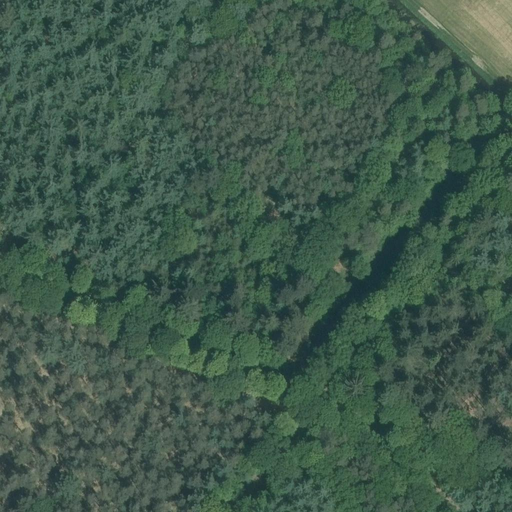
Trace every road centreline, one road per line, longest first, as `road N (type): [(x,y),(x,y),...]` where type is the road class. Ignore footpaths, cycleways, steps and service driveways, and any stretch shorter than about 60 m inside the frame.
road 1 (track): [(326,393),(0,261)]
road 2 (track): [(326,393),(511,464)]
road 3 (track): [(230,511),(314,410)]
